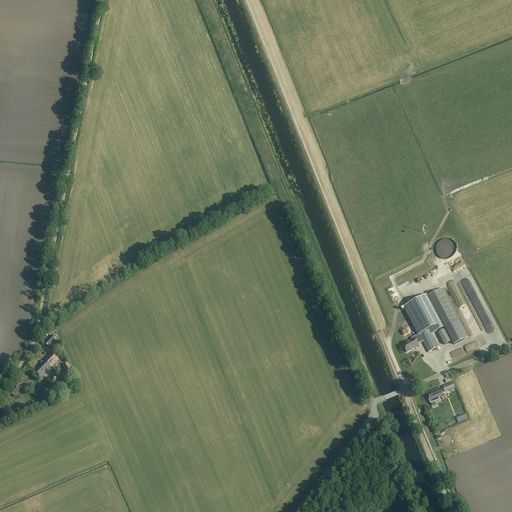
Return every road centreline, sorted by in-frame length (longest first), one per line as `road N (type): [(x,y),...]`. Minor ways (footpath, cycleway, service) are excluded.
road 1 (track): [(0,392),(35,335),(102,0)]
road 2 (unclassified): [(296,511),(376,401),(511,343)]
road 3 (track): [(511,168),(443,195),(448,212),(409,279)]
road 4 (track): [(453,511),(402,390)]
